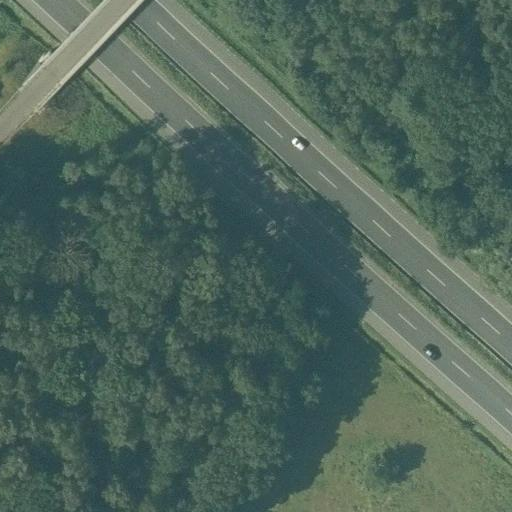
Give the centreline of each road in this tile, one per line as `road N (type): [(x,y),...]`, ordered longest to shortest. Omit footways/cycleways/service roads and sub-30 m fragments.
road 1 (motorway): [(60,0),(511,410)]
road 2 (motorway): [(511,345),(131,0)]
road 3 (unclassified): [(0,120),(119,0)]
